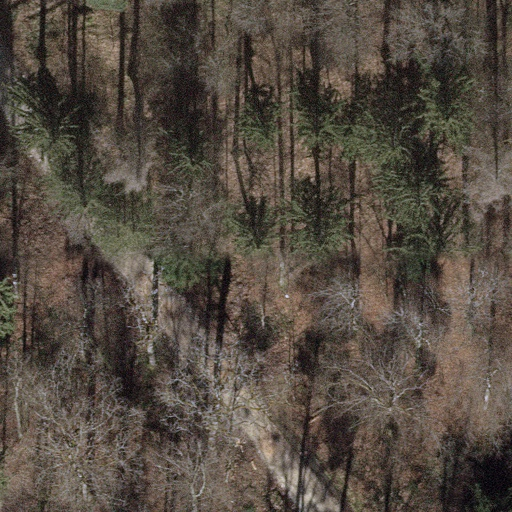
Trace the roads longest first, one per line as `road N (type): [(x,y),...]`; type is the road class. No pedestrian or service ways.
road 1 (track): [(325,511),(80,180),(0,55)]
road 2 (track): [(511,128),(245,401)]
